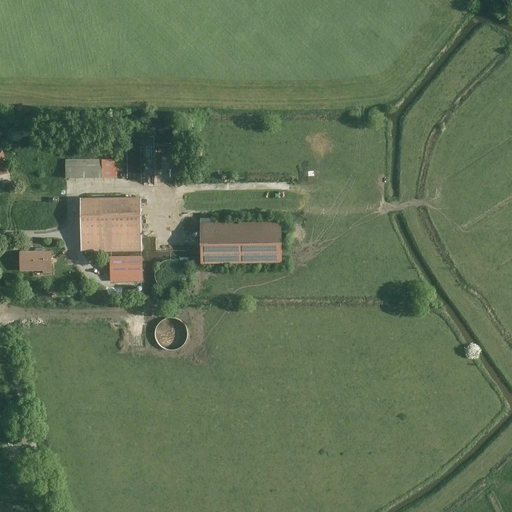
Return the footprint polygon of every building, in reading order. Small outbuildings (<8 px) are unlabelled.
[(174,184),(172,139),(154,140),(156,185),(174,184)] [(5,146),(0,147),(0,175),(11,172),(5,146)] [(118,158),(66,159),(66,178),(119,177),(118,158)] [(142,194),(79,194),(80,250),(142,249),(142,194)] [(286,219),(198,223),(200,262),(287,258),(286,219)] [(53,249),(19,250),(20,276),(54,275),(53,249)] [(75,261),(74,251),(67,251),(67,262),(75,261)] [(144,255),(109,256),(109,283),(144,282),(144,255)] [(157,268),(156,274),(157,279),(161,284),(165,286),(171,287),(176,286),(181,283),(183,278),(184,273),(183,267),(180,263),(175,260),(170,259),(164,261),(160,264),(157,268)] [(157,329),(157,335),(158,340),(161,344),(165,348),(170,349),(176,349),(181,347),(185,343),(187,338),(188,333),(187,328),(184,323),(179,320),(174,318),(169,319),(164,321),(160,324),(157,329)]
